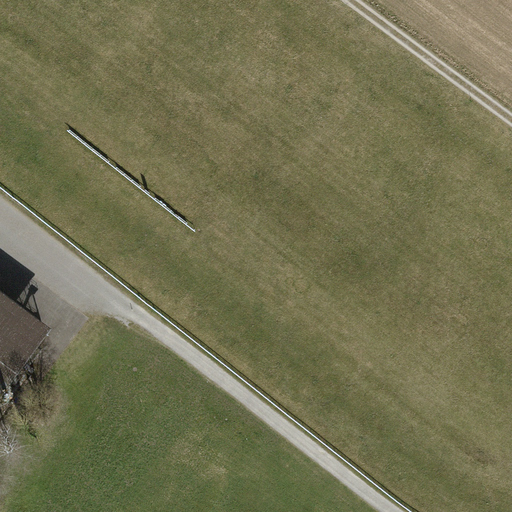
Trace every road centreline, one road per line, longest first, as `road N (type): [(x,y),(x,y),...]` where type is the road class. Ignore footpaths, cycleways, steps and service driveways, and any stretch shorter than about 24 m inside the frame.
road 1 (track): [(389,511),(0,210)]
road 2 (track): [(511,119),(352,0)]
